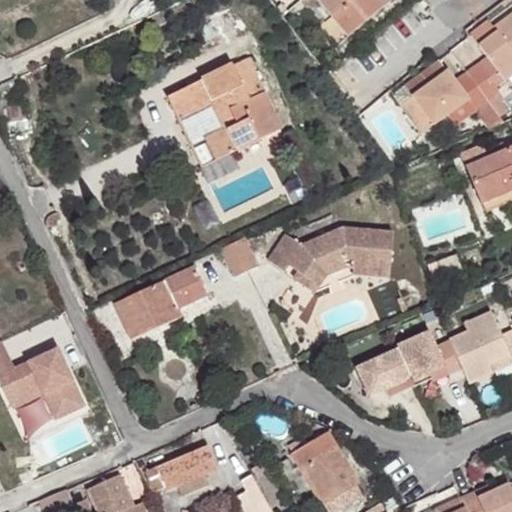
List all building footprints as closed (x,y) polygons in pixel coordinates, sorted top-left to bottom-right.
[(316,0),(349,37),(385,5),(380,0),(316,0)] [(511,14),(494,28),(497,32),(478,46),(486,58),(504,81),(511,75),(511,14)] [(497,32),(494,28),(489,21),(470,36),(478,46),(497,32)] [(167,98),(177,119),(212,102),(226,131),(205,141),(215,161),(284,129),(248,58),(167,98)] [(504,81),(486,58),(478,64),(495,87),(504,81)] [(413,97),(447,71),(439,61),(405,86),(413,97)] [(495,87),(478,64),(466,73),(488,102),(500,118),(508,112),(495,96),(499,93),(495,87)] [(447,115),(467,101),(475,112),(488,102),(466,73),(454,82),(447,71),(413,97),(405,86),(393,94),(422,134),(447,115)] [(455,126),(475,112),(467,101),(447,115),(455,126)] [(500,118),(488,102),(475,112),(487,128),(500,118)] [(492,156),(505,150),(502,143),(489,148),(492,156)] [(492,156),(466,167),(485,212),(511,200),(511,146),(505,150),(492,156)] [(412,210),(424,243),(472,226),(460,193),(412,210)] [(389,278),(393,234),(342,228),(301,246),(284,235),(267,261),(283,272),(287,266),(297,272),(313,283),(321,270),(345,260),(354,261),(353,268),(352,274),(389,278)] [(222,248),(234,278),(258,267),(244,238),(222,248)] [(456,255),(437,262),(440,272),(443,280),(444,282),(463,275),(456,255)] [(313,283),(297,272),(293,278),(315,292),(326,276),(346,268),(353,268),(354,261),(345,260),(321,270),(313,283)] [(207,296),(195,268),(115,303),(132,340),(180,318),(176,310),(207,296)] [(443,280),(440,272),(432,275),(435,283),(443,280)] [(511,361),(511,330),(502,335),(491,312),(463,324),(467,331),(448,340),(449,341),(461,369),(468,383),(492,372),(489,365),(509,356),(511,361)] [(396,346),(398,349),(412,381),(446,366),(448,371),(450,374),(461,369),(449,341),(437,346),(430,331),(396,346)] [(2,341),(0,341),(0,382),(12,409),(43,394),(56,420),(84,406),(58,350),(29,363),(31,369),(25,372),(22,366),(15,369),(2,341)] [(398,349),(356,368),(369,397),(385,390),(397,384),(400,393),(414,386),(412,381),(398,349)] [(489,365),(492,372),(511,363),(511,361),(509,356),(489,365)] [(29,363),(22,366),(25,372),(31,369),(29,363)] [(446,366),(412,381),(414,386),(448,371),(446,366)] [(400,393),(397,384),(385,390),(388,398),(400,393)] [(313,440),(309,434),(288,446),(321,503),(323,502),(328,511),(335,511),(362,496),(355,483),(356,483),(326,432),(313,440)] [(208,445),(145,471),(154,493),(165,488),(166,491),(177,487),(181,496),(209,485),(205,475),(216,470),(215,467),(217,467),(208,445)] [(262,463),(251,469),(272,508),(284,501),(262,463)] [(245,491),(236,496),(244,511),(272,511),(251,475),(240,481),(245,491)] [(87,490),(96,511),(142,511),(139,505),(132,508),(118,476),(87,490)] [(465,511),(511,511),(511,490),(509,485),(492,492),(477,499),(474,492),(459,498),(465,511)] [(474,492),(477,499),(492,492),(489,485),(474,492)] [(65,489),(39,500),(43,511),(76,511),(74,505),(65,489)] [(465,511),(459,498),(446,504),(449,511),(465,511)] [(89,511),(84,500),(74,505),(76,511),(89,511)]
